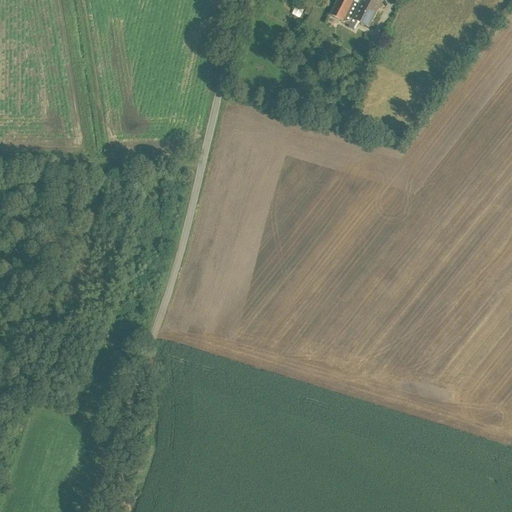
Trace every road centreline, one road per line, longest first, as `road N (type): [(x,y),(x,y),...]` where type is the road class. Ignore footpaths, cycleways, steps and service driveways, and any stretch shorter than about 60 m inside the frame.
road 1 (unclassified): [(242,0),(164,309),(91,511)]
road 2 (track): [(0,162),(203,164)]
